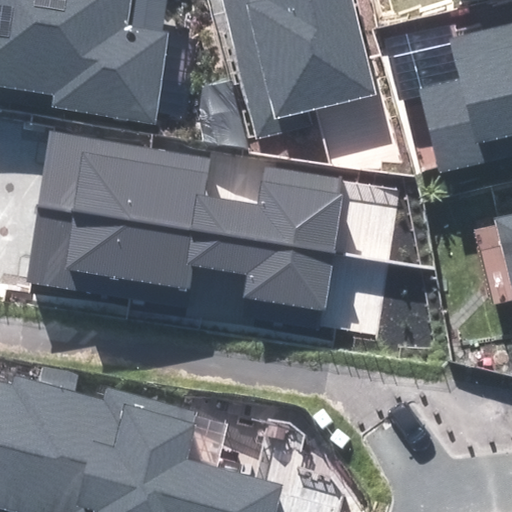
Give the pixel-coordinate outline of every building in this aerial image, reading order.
[(0,0),(0,98),(154,123),(168,34),(161,33),(165,0),(0,0)] [(223,0),(257,137),(311,124),(308,111),(376,95),(352,0),(223,0)] [(511,23),(449,39),(459,81),(421,91),(441,172),(511,155),(511,23)] [(339,195),(342,179),(264,167),(258,205),(206,197),(212,158),(51,132),(39,206),(333,252),(342,195),(339,195)] [(241,315),(319,327),(321,311),(324,311),(333,252),(39,206),(27,282),(189,308),(195,268),(247,276),(241,315)] [(511,215),(496,219),(511,284),(511,215)] [(273,511),(281,485),(186,461),(199,411),(106,387),(103,399),(74,392),(78,374),(41,364),(37,380),(14,374),(11,384),(0,381),(0,511),(273,511)]
